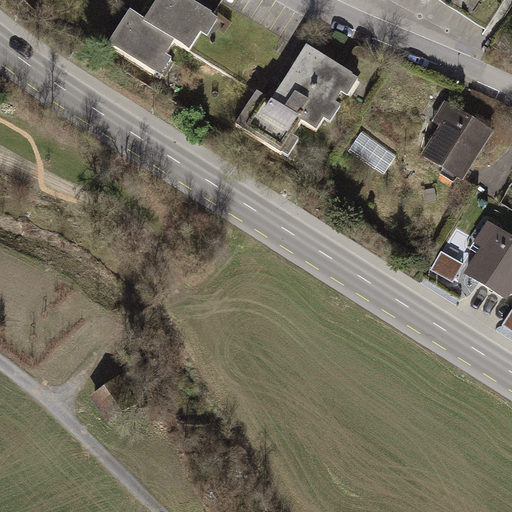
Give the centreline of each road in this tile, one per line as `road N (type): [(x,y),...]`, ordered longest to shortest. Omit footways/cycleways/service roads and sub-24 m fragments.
road 1 (secondary): [(511,374),(0,44)]
road 2 (residential): [(300,0),(511,91)]
road 3 (track): [(0,370),(32,391),(153,511)]
